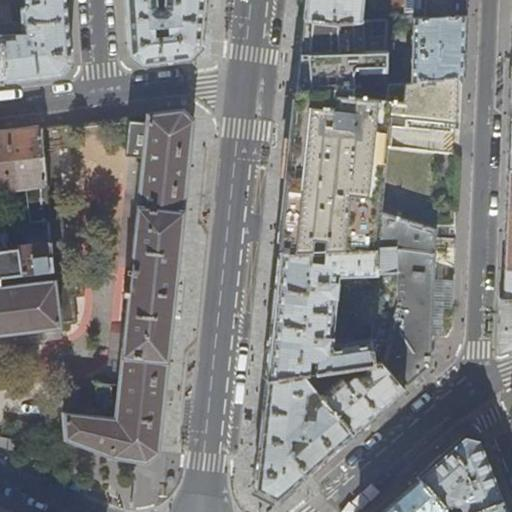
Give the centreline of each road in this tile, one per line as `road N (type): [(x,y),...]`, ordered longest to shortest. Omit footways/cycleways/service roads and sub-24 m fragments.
road 1 (secondary): [(198,511),(243,80)]
road 2 (residential): [(488,0),(476,382)]
road 3 (residential): [(325,511),(476,382)]
road 4 (residential): [(102,95),(243,80)]
